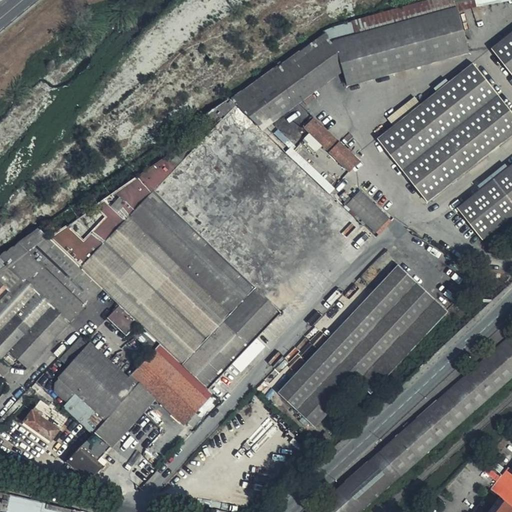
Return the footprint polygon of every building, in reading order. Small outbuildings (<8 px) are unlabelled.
[(469,53),(454,0),(431,0),(331,28),(341,65),(347,86),(469,53)] [(341,65),(331,28),(268,72),(291,103),(341,65)] [(511,32),(492,49),(511,75),(511,32)] [(511,134),(511,113),(472,63),(377,139),(427,202),(511,134)] [(291,103),(268,72),(228,99),(257,127),(291,103)] [(257,127),(228,99),(189,127),(195,137),(49,238),(102,288),(108,294),(119,305),(138,323),(160,344),(207,389),(362,226),(257,127)] [(357,161),(314,119),(305,127),(330,151),(329,152),(348,171),(357,161)] [(305,159),(301,163),(325,187),(329,183),(305,159)] [(482,240),(490,234),(492,232),(511,216),(511,164),(457,208),(482,240)] [(352,200),(349,197),(344,203),(378,234),(391,221),(360,192),(352,200)] [(49,238),(40,230),(20,244),(85,306),(102,288),(49,238)] [(85,306),(20,244),(0,258),(0,354),(9,363),(18,354),(30,365),(42,353),(41,352),(85,306)] [(435,324),(447,312),(397,265),(278,392),(314,427),(357,382),(369,394),(435,324)] [(472,282),(464,274),(453,285),(461,293),(472,282)] [(290,320),(314,295),(305,287),(282,312),(290,320)] [(138,323),(119,305),(107,317),(126,335),(129,332),(138,323)] [(151,353),(160,344),(138,323),(129,332),(151,353)] [(359,511),(511,376),(511,334),(313,511),(359,511)] [(68,367),(89,344),(81,337),(60,360),(68,367)] [(135,384),(128,377),(90,342),(89,344),(68,367),(58,378),(59,379),(55,383),(55,390),(69,403),(76,394),(96,413),(104,420),(135,384)] [(212,393),(207,389),(160,344),(151,353),(128,377),(135,384),(137,385),(120,403),(136,418),(155,396),(184,423),(187,419),(209,396),(212,393)] [(0,418),(0,427),(34,391),(29,387),(0,418)] [(64,408),(86,427),(87,426),(91,422),(89,421),(96,413),(76,394),(69,403),(64,408)] [(218,405),(209,396),(187,419),(196,428),(218,405)] [(56,407),(42,398),(25,421),(51,440),(66,419),(54,410),(56,407)] [(110,447),(136,418),(120,403),(95,433),(110,447)] [(87,426),(94,431),(104,420),(96,413),(89,421),(91,422),(87,426)] [(316,442),(319,446),(329,435),(326,432),(316,442)] [(98,460),(110,447),(95,433),(82,445),(81,445),(98,460)] [(319,446),(321,447),(331,437),(329,435),(319,446)] [(331,437),(321,447),(322,448),(332,438),(331,437)] [(5,439),(1,447),(14,453),(18,445),(5,439)] [(98,460),(81,445),(66,462),(74,469),(80,462),(95,475),(104,465),(98,460)] [(0,448),(0,466),(37,475),(40,465),(29,463),(26,462),(19,461),(11,459),(14,453),(1,447),(0,448)] [(29,463),(40,465),(42,454),(33,451),(29,463)] [(80,462),(74,469),(76,471),(95,475),(80,462)] [(491,489),(511,505),(511,474),(505,470),(491,489)] [(79,511),(0,493),(0,510),(8,511),(79,511)]
